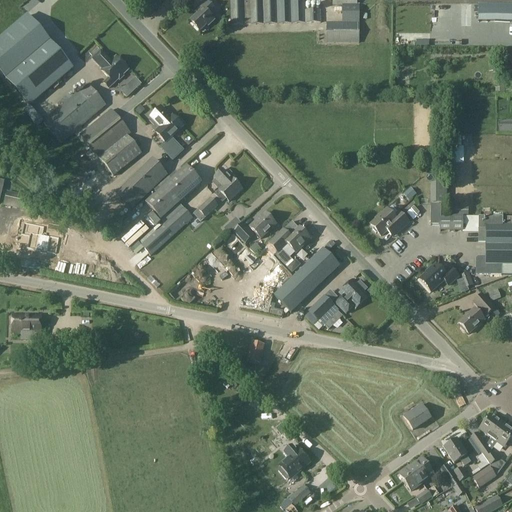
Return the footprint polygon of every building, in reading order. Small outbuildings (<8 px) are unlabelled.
[(321,1),(320,0),(230,0),(231,26),(321,23),(320,10),(305,10),(304,2),(321,1)] [(208,27),(215,20),(211,17),(217,11),(207,1),(194,13),(197,15),(190,22),(199,32),(206,25),(208,27)] [(358,43),(358,23),(358,6),(356,6),(342,6),(342,23),(326,23),(326,43),(358,43)] [(511,7),(477,7),(477,24),(511,23),(511,7)] [(27,13),(0,36),(0,71),(30,106),(74,68),(27,13)] [(461,38),(496,40),(496,27),(462,25),(461,38)] [(90,60),(101,71),(108,79),(103,84),(108,89),(128,70),(116,57),(111,62),(100,50),(90,60)] [(78,93),(42,122),(61,144),(105,106),(88,86),(78,94),(78,93)] [(130,86),(122,93),(128,98),(135,91),(130,86)] [(152,130),(156,133),(170,119),(160,109),(150,118),(151,119),(149,121),(155,127),(152,130)] [(99,160),(127,137),(130,134),(111,111),(79,136),(99,160)] [(170,119),(156,133),(155,134),(165,144),(182,128),(180,126),(183,124),(176,117),(174,119),(172,117),(170,119)] [(141,154),(127,137),(99,160),(113,177),(141,154)] [(462,149),(449,149),(449,162),(462,162),(462,149)] [(153,161),(117,196),(130,210),(166,176),(153,161)] [(200,185),(185,168),(146,204),(151,210),(128,231),(136,240),(159,219),(165,226),(141,246),(150,257),(192,219),(178,204),(200,185)] [(234,177),(229,172),(226,175),(222,171),(214,179),(216,182),(213,185),(218,189),(221,186),(222,188),(215,195),(221,202),(225,199),(229,203),(242,190),(231,179),(234,177)] [(429,184),(429,204),(445,204),(445,184),(429,184)] [(410,200),(416,195),(410,189),(404,194),(410,200)] [(210,200),(194,215),(201,222),(217,207),(210,200)] [(429,206),(429,226),(439,226),(439,206),(429,206)] [(468,208),(456,208),(456,217),(468,217),(468,208)] [(377,234),(380,237),(388,230),(391,231),(395,236),(408,224),(399,213),(393,218),(390,218),(385,212),(382,215),(380,215),(376,218),(376,220),(370,226),(373,229),(372,231),(375,234),(377,234)] [(264,214),(249,228),(260,240),(275,226),(264,214)] [(236,218),(224,230),(229,235),(241,224),(236,218)] [(440,232),(462,232),(462,233),(478,233),(478,244),(486,244),(485,258),(477,258),(475,260),(475,275),(502,275),(502,274),(509,272),(509,266),(511,266),(511,218),(486,218),(440,218),(440,232)] [(241,225),(234,233),(245,244),(252,237),(241,225)] [(278,254),(287,245),(295,254),(310,240),(299,229),(291,237),(290,235),(289,237),(283,231),(269,245),(278,254)] [(59,238),(30,232),(27,248),(37,250),(37,249),(41,250),(40,252),(46,253),(46,252),(55,253),(59,238)] [(221,236),(214,243),(227,256),(234,249),(221,236)] [(255,244),(249,250),(255,256),(261,251),(255,244)] [(309,263),(325,280),(339,267),(322,250),(309,263)] [(235,262),(240,255),(235,252),(231,258),(235,262)] [(289,268),(294,274),(303,266),(297,260),(289,268)] [(436,266),(419,280),(431,293),(444,281),(448,286),(458,278),(451,270),(444,275),(436,266)] [(252,271),(243,279),(248,285),(257,277),(252,271)] [(462,279),(466,289),(474,286),(470,276),(462,279)] [(345,314),(352,307),(355,310),(368,297),(363,293),(366,290),(359,282),(356,285),(352,281),(339,294),(343,297),(336,304),(345,314)] [(497,290),(487,294),(490,302),(500,299),(497,290)] [(485,317),(494,309),(482,295),(473,303),(485,317)] [(324,297),(308,312),(310,314),(304,320),(313,329),(319,323),(322,327),(338,311),(324,297)] [(46,326),(60,326),(60,308),(47,307),(46,326)] [(94,326),(93,307),(70,308),(71,327),(94,326)] [(484,321),(474,310),(458,324),(461,327),(460,328),(460,329),(463,333),(465,333),(466,332),(468,335),(484,321)] [(365,311),(360,321),(372,327),(377,317),(365,311)] [(10,328),(10,332),(12,332),(12,334),(20,334),(21,334),(36,334),(39,334),(40,334),(40,316),(39,316),(39,314),(31,314),(31,316),(25,316),(25,314),(23,314),(23,316),(12,316),(12,318),(10,318),(10,321),(12,321),(12,328),(10,328)] [(81,339),(56,338),(56,350),(81,351),(81,339)] [(264,346),(251,343),(247,362),(259,365),(264,346)] [(420,406),(403,418),(412,431),(429,420),(429,419),(430,419),(430,418),(429,418),(420,406)] [(479,431),(491,440),(502,425),(490,417),(479,431)] [(487,449),(481,454),(482,456),(489,466),(497,461),(498,460),(494,455),(492,456),(490,453),(497,444),(503,449),(511,436),(511,432),(502,425),(491,440),(486,447),(487,449)] [(439,436),(441,441),(454,434),(452,429),(439,436)] [(471,439),(481,454),(487,449),(486,447),(477,435),(471,439)] [(462,443),(459,445),(456,441),(443,449),(454,464),(459,461),(464,467),(470,463),(465,456),(466,456),(463,452),(467,450),(462,443)] [(298,451),(289,458),(300,472),(309,464),(298,451)] [(251,455),(245,461),(249,465),(255,460),(251,455)] [(290,480),(300,472),(289,458),(279,467),(280,468),(278,470),(278,472),(285,481),(290,480)] [(410,468),(422,484),(433,476),(422,460),(410,468)] [(503,465),(497,461),(489,466),(488,467),(495,477),(503,465)] [(449,483),(452,487),(457,484),(445,466),(439,470),(448,483),(449,483)] [(422,484),(410,468),(399,476),(410,492),(422,484)] [(461,469),(453,474),(459,483),(467,478),(461,469)] [(471,479),(478,490),(494,479),(487,469),(471,479)] [(425,491),(414,500),(419,507),(431,499),(425,491)]
